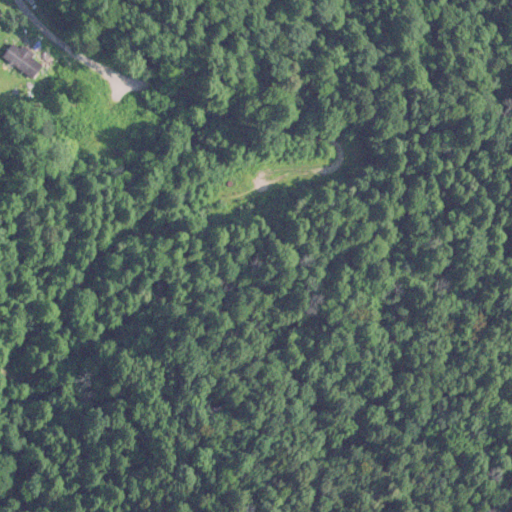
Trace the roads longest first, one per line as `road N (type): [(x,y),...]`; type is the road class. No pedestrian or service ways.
road 1 (residential): [(149,106),(230,150),(154,217),(101,313),(0,438),(147,332),(183,316),(274,320),(337,284),(511,333)]
road 2 (residential): [(149,106),(31,62),(0,26)]
